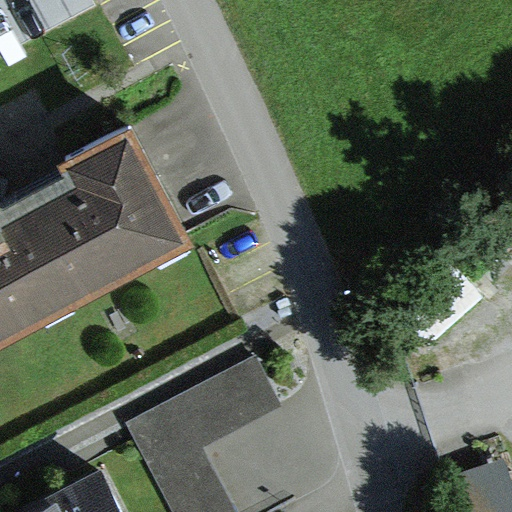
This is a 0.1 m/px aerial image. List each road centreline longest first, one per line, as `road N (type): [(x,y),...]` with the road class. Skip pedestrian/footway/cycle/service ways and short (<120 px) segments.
road 1 (residential): [(193,0),(288,206),(380,511)]
road 2 (unknown): [(364,456),(511,395)]
